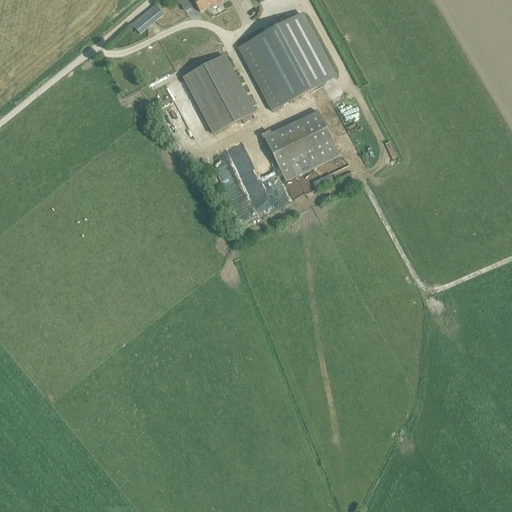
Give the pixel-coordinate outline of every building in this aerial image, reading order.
[(193,9),(188,0),(178,0),(185,13),(193,9)] [(237,0),(238,2),(240,0),(193,0),(201,14),(211,8),(212,9),(223,4),(221,0),(237,0)] [(132,25),(141,35),(164,16),(156,6),(132,25)] [(238,49),(272,113),(341,76),(304,14),(238,49)] [(183,79),(214,136),(256,113),(226,56),(183,79)] [(172,98),(156,106),(158,111),(174,102),(172,98)] [(265,139),(286,183),(340,157),(319,112),(272,135),(270,132),(262,136),(264,140),(265,139)] [(165,121),(154,127),(159,136),(162,134),(163,135),(170,131),(165,121)] [(235,143),(218,150),(234,184),(228,187),(223,176),(217,179),(219,185),(217,186),(225,204),(254,191),(254,192),(268,186),(246,137),(235,142),(235,143)] [(206,160),(197,165),(201,174),(211,169),(206,160)] [(331,175),(313,184),(316,191),(334,182),(331,175)]
